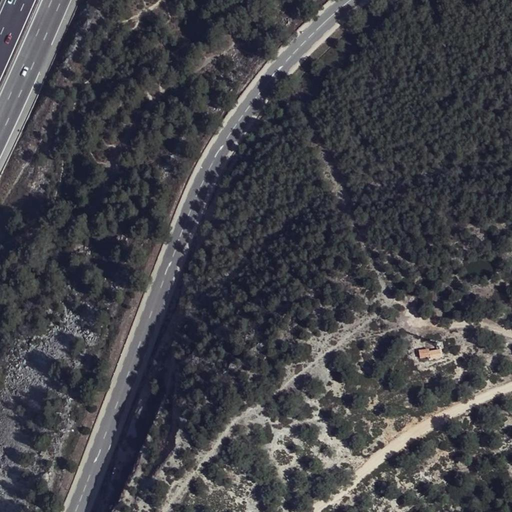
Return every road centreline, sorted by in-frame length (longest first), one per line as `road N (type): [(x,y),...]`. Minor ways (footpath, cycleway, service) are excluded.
road 1 (secondary): [(75,511),(204,172),(271,74),(348,0)]
road 2 (track): [(511,387),(395,437),(344,491),(311,511)]
road 3 (motorway): [(0,111),(53,0)]
